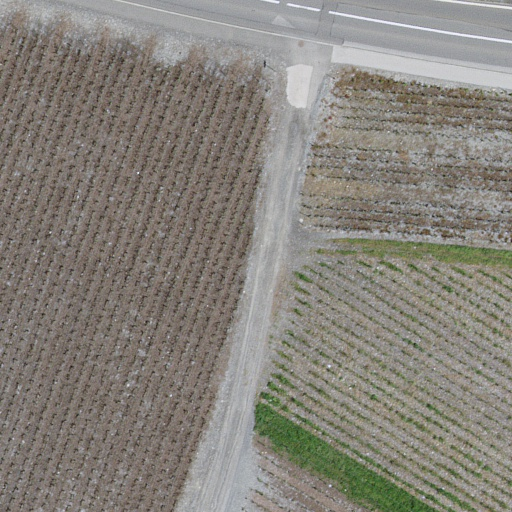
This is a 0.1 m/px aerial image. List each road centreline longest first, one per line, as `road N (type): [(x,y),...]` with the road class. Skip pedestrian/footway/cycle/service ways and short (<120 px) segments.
road 1 (track): [(320,10),(239,391),(204,511)]
road 2 (secondary): [(265,0),(511,41)]
